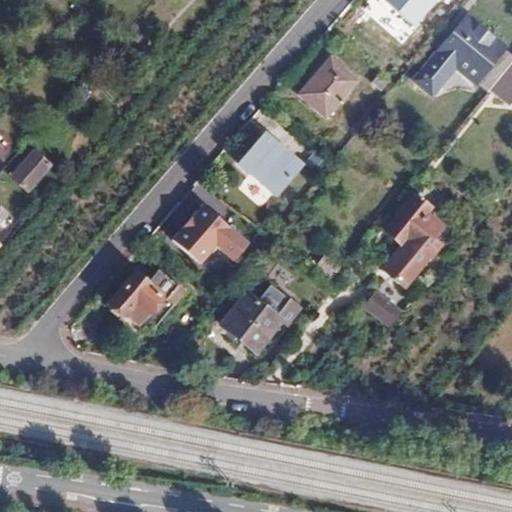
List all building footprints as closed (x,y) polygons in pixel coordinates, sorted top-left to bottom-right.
[(432,0),(392,0),(416,20),(432,0)] [(479,79),(492,89),(501,78),(511,63),(511,50),(507,47),(508,44),(468,13),(416,80),(433,93),(455,66),(477,82),(479,79)] [(359,81),(332,58),(298,96),(325,120),(359,81)] [(511,63),(501,78),(511,86),(511,63)] [(300,166),(266,136),(241,164),(276,194),(300,166)] [(50,166),(35,153),(11,180),(27,194),(50,166)] [(433,211),(413,195),(380,238),(399,253),(379,279),(402,298),(426,268),(427,269),(440,253),(434,249),(448,231),(429,216),(433,211)] [(260,230),(221,199),(207,216),(247,246),(260,230)] [(320,255),(312,266),(328,277),(336,265),(320,255)] [(115,329),(124,337),(129,330),(140,340),(167,310),(162,305),(174,292),(154,275),(142,288),(130,277),(97,314),(101,317),(98,321),(109,330),(115,329)] [(244,297),(219,329),(254,356),(278,325),(284,330),(298,313),(269,290),(255,307),(244,297)] [(377,297),(365,310),(390,330),(401,316),(377,297)] [(129,330),(124,337),(135,347),(140,340),(129,330)]
